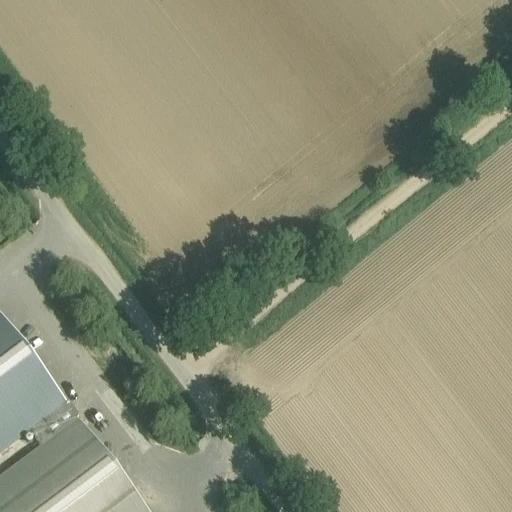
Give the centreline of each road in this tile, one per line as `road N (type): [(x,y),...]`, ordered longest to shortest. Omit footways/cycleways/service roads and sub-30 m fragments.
road 1 (unclassified): [(292,511),(0,128)]
road 2 (track): [(511,104),(187,370)]
